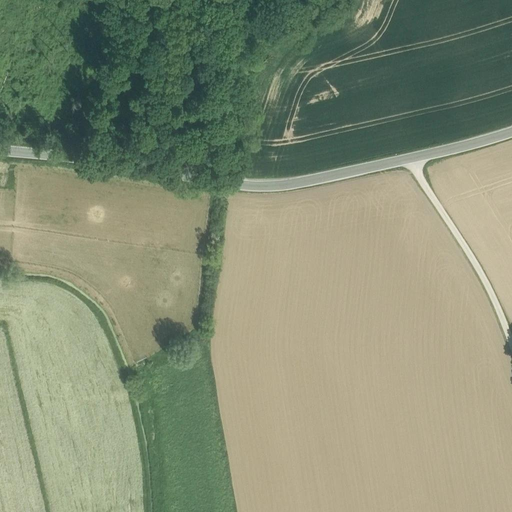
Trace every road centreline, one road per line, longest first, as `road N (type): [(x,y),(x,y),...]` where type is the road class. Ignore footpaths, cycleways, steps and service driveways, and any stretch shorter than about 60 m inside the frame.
road 1 (secondary): [(0,149),(285,186),(511,132)]
road 2 (track): [(406,158),(481,275),(511,345)]
